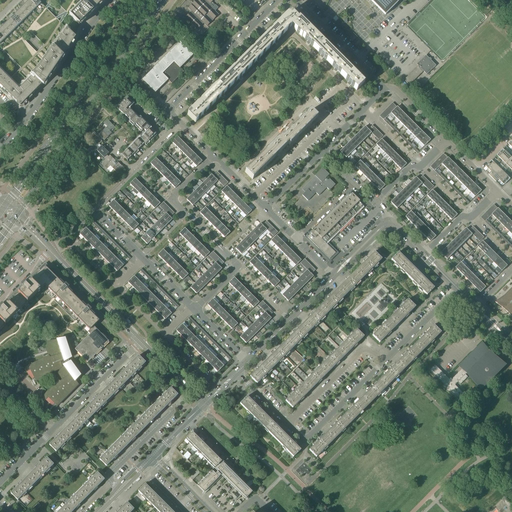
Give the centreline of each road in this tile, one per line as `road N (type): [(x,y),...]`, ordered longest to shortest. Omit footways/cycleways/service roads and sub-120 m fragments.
road 1 (primary): [(15,216),(162,0)]
road 2 (primary): [(146,0),(3,206)]
road 3 (residential): [(195,310),(239,266),(173,200),(214,156)]
road 4 (residential): [(180,122),(168,110),(279,0)]
road 5 (residential): [(24,119),(117,0)]
road 6 (residential): [(287,424),(362,349),(385,360)]
road 7 (residential): [(143,259),(93,210),(49,251)]
road 8 (residential): [(140,342),(49,251)]
road 9 (residential): [(51,432),(140,342)]
road 10 (residential): [(246,361),(333,275)]
